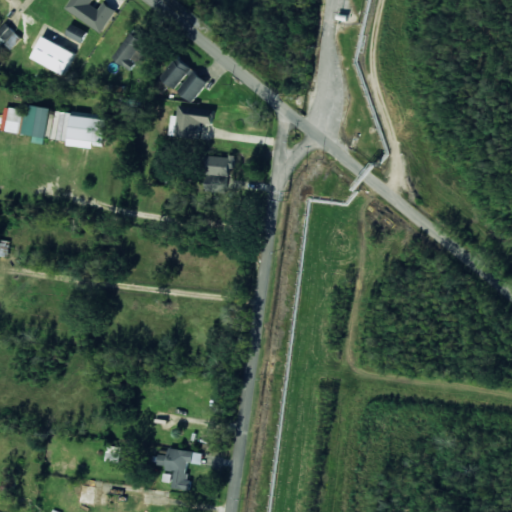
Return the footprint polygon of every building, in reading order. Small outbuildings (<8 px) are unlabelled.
[(71,0),(67,8),(103,33),(118,10),(105,1),(100,9),(92,3),(93,0),(71,0)] [(22,37),(7,23),(0,29),(0,37),(12,49),(22,37)] [(131,69),(144,52),(145,53),(150,46),(133,32),(114,57),(131,69)] [(67,73),(76,51),(43,37),(34,60),(67,73)] [(162,77),(177,89),(178,89),(193,102),(210,81),(178,56),(162,77)] [(51,110),(6,103),(2,130),(36,135),(35,142),(46,143),(51,110)] [(215,109),(179,105),(176,135),(201,138),(203,123),(213,124),(215,109)] [(54,139),(70,141),(69,144),(105,148),(108,118),(57,112),(54,139)] [(228,192),(230,169),(235,169),(236,157),(210,155),(208,174),(207,190),(228,192)] [(11,240),(0,238),(0,258),(8,259),(11,240)] [(107,461),(122,462),(122,446),(108,446),(107,461)] [(203,452),(170,448),(169,455),(160,454),(158,464),(167,465),(166,470),(175,471),(173,488),(188,490),(191,462),(202,463),(203,452)] [(79,502),(95,504),(97,485),(80,484),(79,502)]
